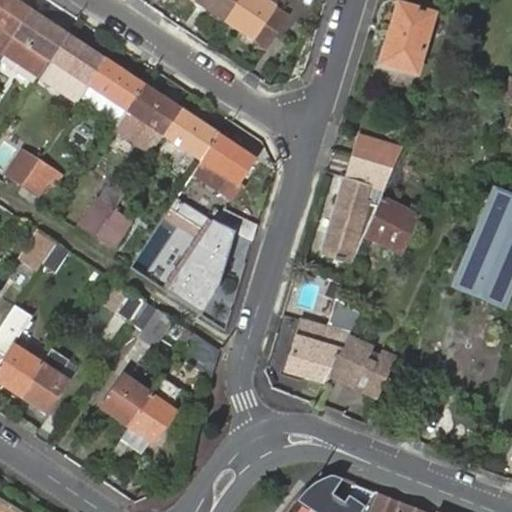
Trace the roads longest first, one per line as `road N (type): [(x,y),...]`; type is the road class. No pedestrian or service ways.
road 1 (residential): [(256,446),(246,355),(313,134)]
road 2 (tertiary): [(499,511),(325,445),(288,438),(256,446)]
road 3 (residential): [(104,0),(313,134)]
road 4 (residential): [(313,134),(355,0)]
road 5 (residential): [(109,511),(0,441)]
